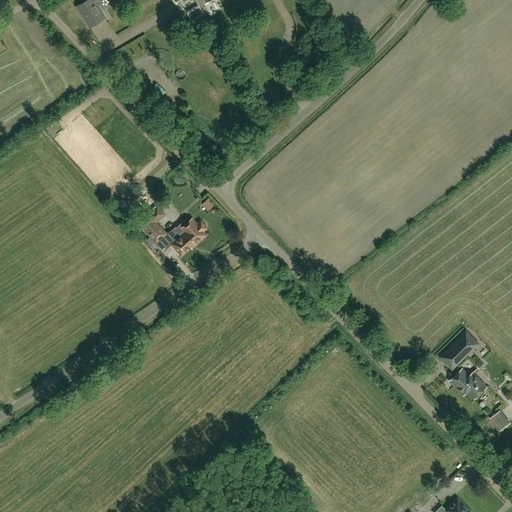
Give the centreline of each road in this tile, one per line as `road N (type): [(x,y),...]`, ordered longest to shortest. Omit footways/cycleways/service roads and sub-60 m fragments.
road 1 (unclassified): [(511,499),(260,234)]
road 2 (unclassified): [(0,411),(260,234)]
road 3 (unclassified): [(0,13),(17,3),(42,5),(216,189)]
road 4 (unclassified): [(216,189),(415,0)]
